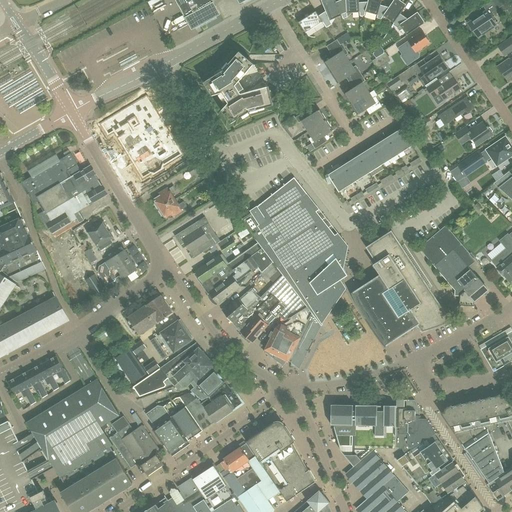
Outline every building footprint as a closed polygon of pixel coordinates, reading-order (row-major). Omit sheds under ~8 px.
[(212,0),(175,0),(192,30),(220,15),(212,0)] [(326,11),(319,16),(323,22),(326,28),(331,24),(330,20),(341,15),(338,6),(335,0),(326,0),(322,2),(326,11)] [(338,6),(341,15),(343,19),(347,17),(347,13),(359,12),(359,2),(358,0),(345,0),(346,3),(338,6)] [(368,0),(368,2),(359,2),(359,12),(360,16),(364,16),(365,12),(377,15),(380,5),(381,0),(368,0)] [(377,15),(377,18),(381,19),(383,16),(394,23),(400,14),(405,6),(395,0),(394,0),(389,7),(380,5),(377,15)] [(486,11),(467,23),(477,38),(497,25),(490,15),(510,1),(508,0),(493,0),(483,6),(486,11)] [(164,20),(170,17),(165,8),(160,11),(164,20)] [(316,11),(298,22),(305,33),(323,22),(319,16),(318,16),(316,11)] [(394,23),(392,25),(396,27),(399,32),(402,29),(407,35),(424,23),(423,23),(416,13),(408,19),(400,14),(394,23)] [(399,48),(399,49),(403,56),(413,48),(416,52),(429,43),(421,32),(413,38),(413,37),(408,40),(409,41),(399,48)] [(510,58),(497,67),(508,81),(511,78),(511,40),(510,38),(498,47),(505,57),(507,55),(510,58)] [(337,40),(326,46),(330,52),(331,51),(340,45),(337,40)] [(335,56),(324,63),(331,73),(348,62),(344,56),(348,54),(342,44),(340,45),(331,51),(335,56)] [(373,54),(376,59),(385,53),(384,51),(380,45),(373,54)] [(223,70),(203,82),(212,96),(222,93),(228,103),(221,110),(230,124),(250,111),(273,105),(268,86),(241,94),(239,92),(244,89),(239,81),(254,64),(239,51),(223,70)] [(376,59),(372,61),(377,69),(388,62),(391,60),(385,53),(376,59)] [(425,76),(420,79),(427,89),(438,81),(436,78),(436,76),(440,74),(447,69),(438,57),(438,56),(420,69),(425,76)] [(348,62),(331,73),(337,83),(348,77),(351,82),(362,75),(356,65),(351,68),(348,62)] [(355,87),(344,94),(351,104),(368,94),(361,83),(365,81),(362,75),(351,82),(355,87)] [(398,77),(388,84),(392,91),(402,84),(398,77)] [(438,81),(427,89),(434,98),(440,94),(445,101),(461,89),(453,78),(442,86),(438,81)] [(368,94),(351,104),(357,115),(368,108),(371,113),(382,107),(378,101),(375,96),(371,99),(368,94)] [(147,95),(99,124),(100,125),(106,136),(107,138),(114,134),(119,131),(122,136),(150,119),(147,114),(151,111),(155,108),(154,107),(148,96),(147,95)] [(448,110),(438,116),(444,125),(448,122),(465,111),(467,113),(475,108),(467,97),(448,110)] [(410,101),(402,106),(405,111),(413,106),(410,101)] [(306,111),(295,117),(299,123),(303,120),(309,131),(326,120),(320,109),(309,116),(306,111)] [(428,118),(414,127),(418,133),(432,124),(428,118)] [(313,136),(309,139),(312,143),(315,149),(326,142),(322,137),(333,130),(326,120),(309,131),(313,136)] [(466,126),(455,133),(462,143),(471,137),(476,145),(493,134),(491,131),(491,132),(488,128),(489,127),(488,125),(487,126),(484,121),(470,131),(466,126)] [(152,137),(131,150),(138,162),(135,164),(137,168),(140,166),(147,178),(151,175),(152,177),(165,170),(164,167),(184,155),(177,143),(175,145),(173,141),(174,140),(167,128),(157,134),(152,137)] [(402,130),(387,139),(397,155),(412,146),(402,130)] [(511,146),(505,136),(485,150),(497,166),(511,155),(511,146)] [(387,139),(373,149),(383,164),(397,155),(387,139)] [(38,145),(13,163),(27,193),(39,186),(49,203),(45,205),(51,215),(55,212),(66,230),(84,218),(73,200),(69,202),(64,195),(68,192),(56,174),(54,176),(52,172),(55,170),(38,145)] [(373,149),(358,158),(368,174),(383,164),(373,149)] [(479,151),(458,166),(465,176),(486,162),(479,151)] [(420,157),(410,163),(412,167),(422,161),(420,157)] [(358,158),(344,167),(353,183),(368,174),(358,158)] [(201,159),(187,168),(192,176),(206,167),(201,159)] [(406,165),(395,172),(397,176),(408,169),(406,165)] [(81,171),(73,176),(82,192),(85,190),(92,203),(107,194),(101,185),(95,175),(96,175),(90,166),(81,171)] [(344,167),(329,176),(339,192),(353,183),(344,167)] [(501,178),(493,184),(511,200),(511,174),(509,171),(501,178)] [(0,270),(16,281),(33,273),(34,274),(37,272),(45,268),(30,235),(17,207),(15,202),(1,172),(0,172),(0,270)] [(391,174),(380,181),(383,185),(394,178),(391,174)] [(255,219),(245,225),(257,242),(263,249),(268,255),(273,262),(283,275),(286,280),(291,287),(294,290),(307,307),(320,325),(321,326),(323,324),(320,319),(328,312),(330,311),(328,308),(336,300),(337,300),(335,297),(344,289),(345,288),(340,280),(347,275),(341,264),(342,263),(345,248),(307,200),(310,197),(294,177),(254,209),(251,211),(250,210),(250,211),(251,213),(255,219)] [(376,183),(365,189),(368,194),(379,187),(376,183)] [(155,200),(154,201),(160,209),(175,200),(171,194),(177,191),(174,185),(168,189),(167,188),(158,194),(160,196),(154,200),(155,200)] [(216,188),(206,194),(210,200),(222,192),(218,187),(218,186),(216,188)] [(362,192),(350,198),(353,202),(364,196),(362,192)] [(175,200),(160,209),(165,217),(166,217),(171,214),(173,217),(181,211),(181,210),(187,206),(183,201),(178,205),(175,200)] [(91,204),(82,208),(84,212),(93,208),(91,204)] [(251,213),(241,219),(245,225),(255,219),(251,213)] [(205,217),(175,236),(181,245),(184,243),(190,252),(193,258),(213,245),(217,243),(220,241),(205,217)] [(235,220),(232,223),(236,230),(240,227),(235,220)] [(101,221),(87,231),(98,247),(101,250),(112,243),(110,240),(112,238),(111,237),(113,236),(110,232),(108,233),(105,227),(106,226),(104,222),(102,223),(101,221)] [(445,225),(419,248),(434,266),(448,282),(455,290),(454,295),(460,296),(459,305),(474,306),(474,301),(481,295),(487,295),(487,289),(464,261),(471,255),(445,225)] [(381,276),(356,292),(364,309),(366,308),(374,320),(373,320),(373,321),(372,322),(372,323),(372,324),(373,325),(373,326),(374,326),(375,326),(376,327),(377,326),(379,328),(377,330),(378,332),(379,333),(379,334),(380,334),(380,335),(381,336),(381,337),(382,338),(383,338),(383,339),(384,340),(385,341),(386,342),(387,343),(416,323),(422,332),(437,327),(438,327),(439,326),(440,326),(441,325),(442,325),(443,324),(444,324),(445,324),(446,323),(447,322),(448,322),(449,321),(451,320),(391,230),(366,247),(376,262),(373,264),(381,276)] [(506,248),(492,260),(497,267),(496,267),(504,276),(510,283),(511,281),(511,280),(511,238),(508,233),(500,240),(506,248)] [(226,237),(218,243),(224,252),(236,245),(232,240),(229,242),(226,237)] [(209,263),(195,271),(196,271),(207,288),(232,270),(240,265),(263,249),(257,242),(233,259),(234,260),(229,264),(224,257),(222,254),(216,258),(215,256),(208,261),(209,263)] [(99,266),(97,272),(108,288),(137,270),(136,269),(137,269),(125,251),(124,250),(123,250),(121,247),(109,255),(111,258),(105,262),(99,266)] [(96,259),(90,248),(84,252),(90,263),(96,259)] [(232,270),(207,288),(217,303),(239,286),(246,278),(245,276),(258,267),(262,272),(271,263),(273,262),(268,255),(263,249),(240,265),(232,270)] [(262,272),(259,274),(266,281),(278,270),(271,263),(262,272)] [(0,355),(3,354),(4,354),(3,352),(9,348),(10,351),(10,350),(17,347),(18,346),(17,344),(23,340),(25,343),(25,342),(24,340),(31,337),(32,339),(39,335),(40,335),(39,332),(45,329),(46,331),(54,327),(53,325),(59,321),(60,324),(61,323),(68,319),(58,300),(0,330),(0,301),(13,282),(0,273),(0,355)] [(94,274),(85,280),(95,296),(105,290),(94,274)] [(245,293),(224,312),(238,328),(286,280),(283,275),(260,298),(251,288),(245,293)] [(286,280),(238,328),(242,333),(252,341),(265,327),(266,328),(269,324),(269,323),(285,307),(292,315),(307,307),(294,290),(291,287),(286,280)] [(161,295),(128,318),(139,334),(172,312),(161,295)] [(263,350),(263,351),(265,353),(265,354),(269,356),(271,357),(270,358),(275,360),(276,362),(276,363),(280,365),(282,367),(283,366),(282,365),(286,361),(287,362),(288,360),(290,362),(290,366),(291,366),(291,365),(298,366),(319,325),(320,325),(307,307),(292,315),(290,317),(291,319),(271,331),(268,337),(270,338),(267,345),(265,350),(264,351),(263,350)] [(162,333),(151,341),(157,349),(186,330),(179,320),(162,333)] [(186,330),(157,349),(163,358),(174,350),(174,351),(192,339),(186,330)] [(103,331),(94,337),(98,342),(107,336),(103,331)] [(511,331),(481,349),(494,371),(511,360),(511,331)] [(141,340),(130,347),(135,355),(146,347),(141,340)] [(159,369),(133,387),(140,396),(165,387),(166,385),(164,382),(168,378),(174,385),(206,357),(198,348),(194,344),(160,368),(159,369)] [(56,356),(44,362),(52,375),(57,372),(60,378),(62,376),(66,383),(70,381),(56,356)] [(206,357),(174,385),(174,386),(178,390),(182,386),(184,387),(186,386),(190,383),(198,375),(200,378),(213,367),(214,365),(206,357)] [(155,360),(144,367),(149,375),(160,367),(155,360)] [(44,362),(33,368),(40,382),(45,379),(48,384),(50,383),(54,390),(58,388),(52,375),(44,362)] [(198,375),(190,383),(194,387),(190,390),(202,400),(206,398),(207,397),(226,381),(225,381),(226,381),(215,369),(214,368),(213,367),(200,378),(198,375)] [(33,368),(21,375),(28,388),(33,385),(36,390),(39,389),(43,397),(47,395),(40,382),(33,368)] [(93,372),(82,379),(85,384),(96,377),(93,372)] [(21,375),(8,381),(15,395),(21,391),(24,397),(27,395),(32,404),(36,402),(28,388),(21,375)] [(79,390),(26,422),(33,433),(34,436),(35,437),(37,439),(38,441),(40,444),(42,448),(43,449),(41,450),(47,459),(48,458),(49,459),(51,463),(52,465),(54,467),(60,477),(112,445),(101,426),(120,415),(118,412),(97,378),(91,382),(85,385),(85,386),(82,388),(81,388),(79,390)] [(197,398),(186,406),(203,430),(235,408),(242,403),(232,389),(231,390),(230,387),(220,394),(219,392),(208,400),(207,399),(200,404),(197,398)] [(175,397),(163,406),(188,440),(203,430),(186,406),(197,398),(189,393),(182,395),(180,396),(175,397)] [(445,411),(440,412),(467,451),(468,451),(489,482),(504,472),(488,432),(497,428),(496,423),(507,420),(511,430),(511,402),(511,401),(510,401),(510,400),(509,400),(509,399),(508,399),(508,398),(508,397),(507,397),(507,396),(501,397),(499,394),(491,398),(490,396),(481,400),(480,398),(471,402),(470,400),(462,404),(461,402),(452,407),(451,404),(446,407),(447,408),(446,408),(445,409),(445,410),(445,411)] [(396,408),(396,447),(401,447),(405,452),(410,449),(407,445),(407,444),(407,437),(414,437),(414,432),(420,432),(421,422),(421,416),(421,415),(420,415),(419,415),(419,411),(413,402),(410,404),(408,400),(407,400),(397,400),(396,405),(396,408)] [(331,404),(331,425),(333,425),(336,435),(336,436),(337,437),(338,440),(337,441),(338,441),(341,451),(347,458),(346,458),(353,467),(355,465),(373,450),(375,448),(380,448),(380,435),(395,435),(395,448),(396,448),(396,447),(396,408),(396,405),(331,404)] [(157,405),(145,413),(156,428),(153,429),(170,453),(172,452),(187,441),(188,441),(188,440),(163,406),(157,405)] [(117,431),(109,436),(110,437),(131,468),(136,464),(142,473),(145,471),(147,473),(162,462),(160,460),(163,458),(157,450),(158,449),(142,425),(134,430),(123,415),(112,424),(117,431)] [(0,511),(38,492),(32,479),(30,475),(27,470),(23,461),(21,458),(19,454),(17,450),(22,448),(20,445),(18,441),(16,437),(12,428),(8,421),(0,424),(0,511)] [(274,422),(246,441),(247,443),(269,475),(287,501),(315,482),(308,469),(307,470),(291,443),(295,441),(284,424),(283,425),(274,423),(274,422)] [(407,444),(407,445),(410,449),(410,450),(411,450),(434,434),(425,422),(421,422),(420,432),(414,432),(414,437),(407,437),(407,444)] [(411,450),(396,460),(417,485),(418,484),(418,485),(452,461),(434,434),(411,450)] [(247,443),(241,447),(249,460),(248,461),(261,480),(269,475),(247,443)] [(76,468),(60,477),(67,488),(61,492),(64,497),(67,503),(69,502),(74,510),(79,507),(81,511),(82,511),(83,511),(82,511),(88,508),(88,509),(89,508),(88,507),(94,504),(94,505),(95,504),(100,500),(100,501),(101,501),(101,500),(106,497),(107,497),(107,496),(112,493),(113,494),(113,493),(113,492),(118,489),(119,490),(120,489),(119,489),(125,485),(125,486),(126,486),(125,485),(131,482),(132,482),(126,473),(110,446),(76,468)] [(224,460),(221,462),(226,470),(229,468),(245,491),(238,497),(248,511),(270,511),(274,510),(256,484),(261,480),(248,461),(249,460),(241,447),(223,459),(224,460)] [(353,467),(347,472),(369,497),(358,506),(362,511),(406,511),(397,501),(409,491),(373,450),(355,465),(353,467)] [(452,461),(418,485),(432,504),(440,498),(448,493),(452,490),(466,481),(452,461)] [(221,462),(216,465),(219,471),(238,497),(245,491),(229,468),(226,470),(221,462)] [(244,511),(239,504),(237,505),(233,501),(236,499),(214,465),(193,479),(192,482),(178,491),(179,492),(176,494),(168,500),(166,497),(143,511),(244,511)] [(489,482),(487,483),(492,491),(498,499),(504,495),(511,489),(511,477),(507,470),(504,472),(489,482)] [(424,511),(424,509),(420,511),(481,511),(485,509),(466,481),(442,497),(443,499),(433,506),(435,511),(424,511)] [(38,492),(0,511),(62,511),(57,502),(53,503),(50,497),(47,498),(42,490),(38,492)] [(303,511),(301,511),(327,511),(326,506),(330,502),(319,490),(306,501),(310,505),(303,511)]
